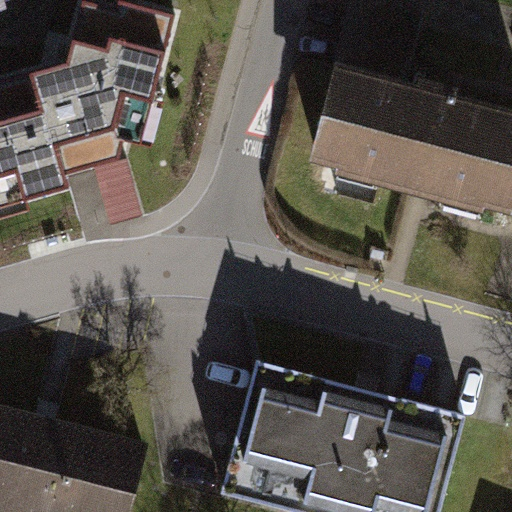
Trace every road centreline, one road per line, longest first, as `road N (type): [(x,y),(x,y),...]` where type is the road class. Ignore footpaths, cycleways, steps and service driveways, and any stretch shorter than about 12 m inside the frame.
road 1 (residential): [(511,347),(210,268)]
road 2 (residential): [(281,0),(210,268)]
road 3 (residential): [(210,268),(86,278),(0,301)]
